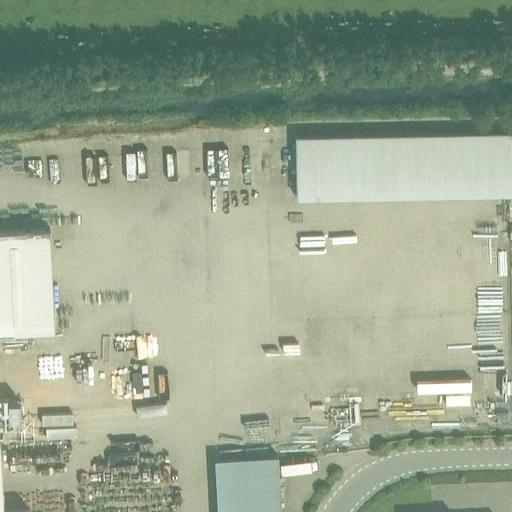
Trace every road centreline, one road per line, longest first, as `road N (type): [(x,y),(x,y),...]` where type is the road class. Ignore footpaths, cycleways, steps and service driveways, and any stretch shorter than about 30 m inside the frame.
road 1 (unknown): [(0,191),(90,193),(144,228),(163,267),(194,511)]
road 2 (unclassified): [(337,511),(387,470),(427,460),(511,458)]
